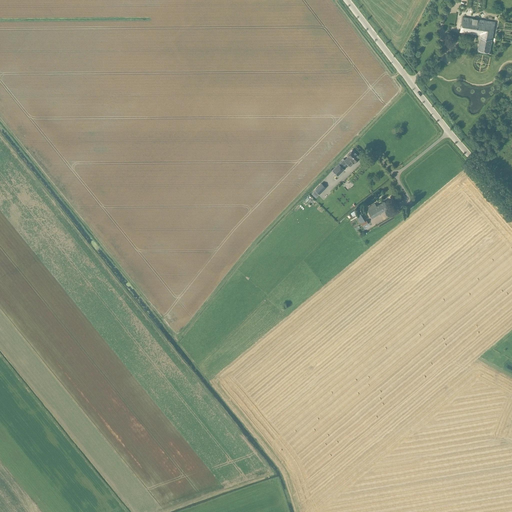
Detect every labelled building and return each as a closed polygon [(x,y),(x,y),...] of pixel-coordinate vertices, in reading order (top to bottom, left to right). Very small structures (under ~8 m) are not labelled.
[(478,50),(489,52),(492,39),(495,22),(462,17),(460,31),(481,34),(478,50)] [(345,160),(347,163),(351,166),(354,162),(355,163),(360,157),(353,150),(347,155),(348,157),(345,160)] [(344,169),(339,164),(333,170),(338,175),(344,169)] [(321,195),(324,191),(319,187),(316,191),(321,195)] [(372,218),(388,208),(384,201),(376,206),(375,204),(367,209),(372,218)] [(357,209),(351,213),(354,217),(360,213),(359,211),(357,209)] [(366,220),(363,213),(362,212),(357,216),(361,223),(366,220)]
